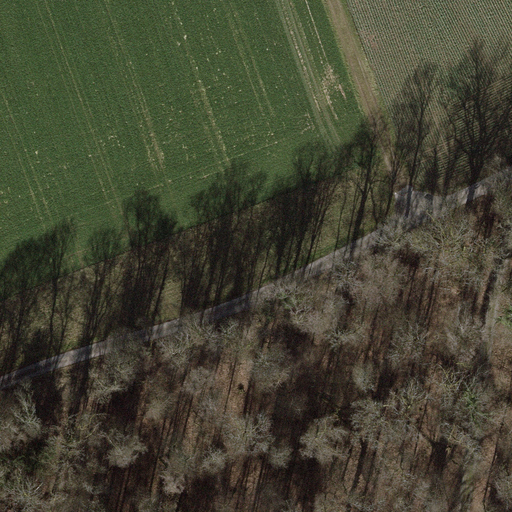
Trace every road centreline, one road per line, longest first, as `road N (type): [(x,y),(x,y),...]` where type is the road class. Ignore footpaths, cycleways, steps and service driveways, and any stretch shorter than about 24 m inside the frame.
road 1 (track): [(0,385),(511,174)]
road 2 (track): [(511,174),(463,511)]
